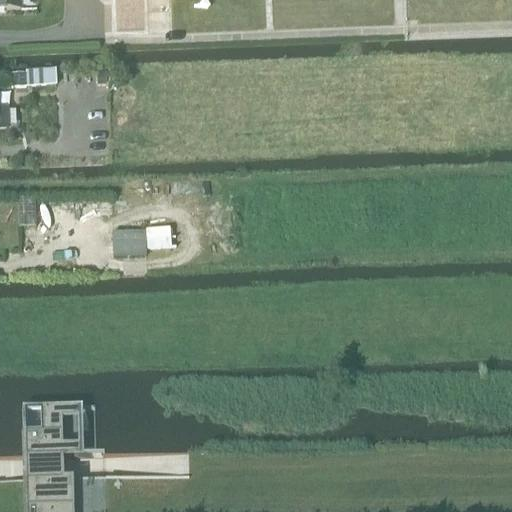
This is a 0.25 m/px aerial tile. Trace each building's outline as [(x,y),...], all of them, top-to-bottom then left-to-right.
[(0,0),(0,11),(22,11),(21,0),(0,0)] [(26,71),(26,75),(9,75),(10,88),(55,86),(55,70),(26,71)] [(106,83),(106,73),(96,73),(97,83),(106,83)] [(0,132),(7,131),(9,128),(7,112),(4,109),(0,108),(0,132)] [(18,229),(38,229),(37,198),(17,198),(18,229)] [(146,233),(112,235),(113,260),(147,258),(146,233)] [(24,458),(25,511),(73,511),(73,481),(64,481),(63,460),(83,459),(82,408),(23,409),(24,458)]
